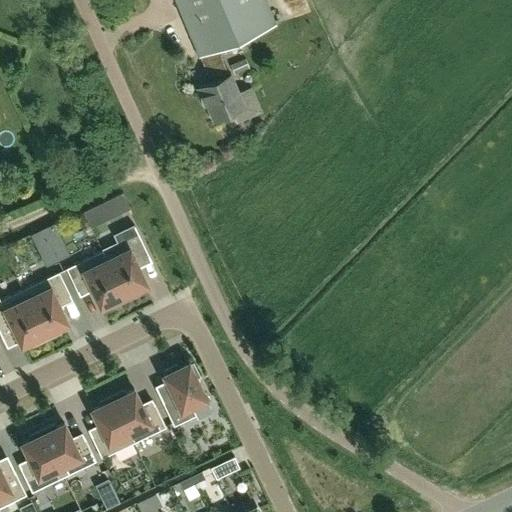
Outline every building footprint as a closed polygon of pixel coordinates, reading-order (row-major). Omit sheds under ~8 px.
[(227,71),(217,48),(276,23),(265,0),(175,0),(209,79),(195,85),(204,106),(207,105),(213,120),(245,107),(230,70),(227,71)] [(117,242),(102,249),(102,250),(126,300),(141,292),(139,288),(147,284),(139,267),(137,262),(149,256),(138,233),(134,225),(114,234),(117,242)] [(63,244),(52,249),(58,259),(68,254),(63,244)] [(52,249),(42,254),(47,265),(58,259),(52,249)] [(102,250),(66,268),(77,291),(90,285),(101,307),(109,302),(112,307),(126,300),(102,250)] [(23,289),(47,338),(61,331),(59,327),(68,322),(58,300),(70,294),(59,271),(23,289)] [(0,323),(9,320),(21,345),(30,341),(32,345),(47,338),(23,289),(0,299),(0,323)] [(190,365),(189,362),(179,367),(177,364),(164,370),(166,373),(163,375),(173,394),(161,400),(174,425),(195,415),(197,419),(213,411),(196,378),(199,376),(193,363),(190,365)] [(124,390),(111,396),(134,442),(166,426),(154,403),(144,409),(134,389),(126,393),(124,390)] [(102,457),(134,442),(111,396),(98,402),(100,405),(92,409),(101,429),(90,434),(102,457)] [(64,476),(96,460),(84,437),(74,442),(64,423),(56,427),(54,423),(42,430),(64,476)] [(42,430),(29,436),(30,439),(22,443),(31,463),(20,468),(32,491),(64,476),(42,430)] [(234,456),(211,467),(216,478),(239,467),(234,456)] [(0,506),(26,494),(15,471),(4,476),(0,467),(0,506)] [(202,470),(191,475),(195,483),(205,478),(202,470)] [(195,483),(191,475),(179,481),(183,489),(195,483)]
